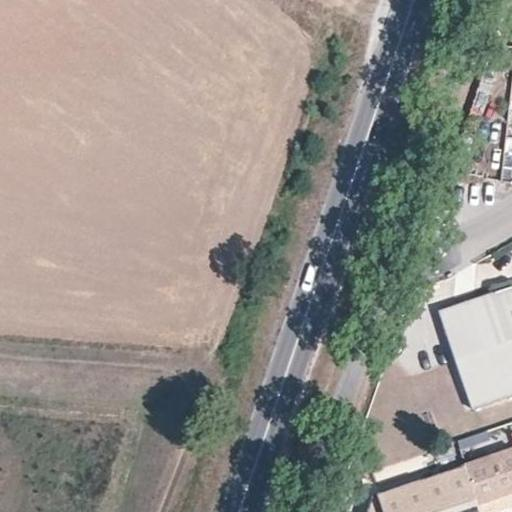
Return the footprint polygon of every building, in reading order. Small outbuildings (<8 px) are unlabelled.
[(511,5),(507,4),(502,20),(511,21),(511,5)] [(511,396),(511,288),(437,313),(470,411),(511,396)] [(508,491),(511,489),(511,446),(463,463),(476,502),(508,491)] [(479,511),(476,502),(463,463),(377,493),(383,511),(479,511)] [(476,502),(479,511),(482,511),(511,502),(508,491),(476,502)]
